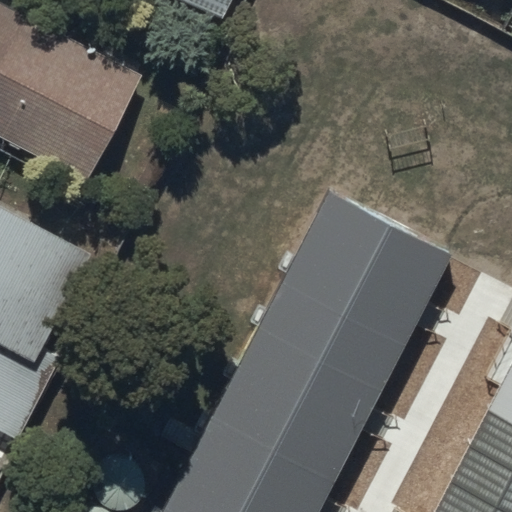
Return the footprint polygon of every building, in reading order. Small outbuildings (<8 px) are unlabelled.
[(185,0),(225,20),(235,0),(185,0)] [(0,140),(76,180),(131,73),(0,4),(0,140)] [(328,188),(161,511),(312,511),(448,249),(328,188)] [(0,206),(0,427),(15,435),(59,351),(46,345),(94,257),(0,206)] [(511,511),(511,354),(431,511),(511,511)]
